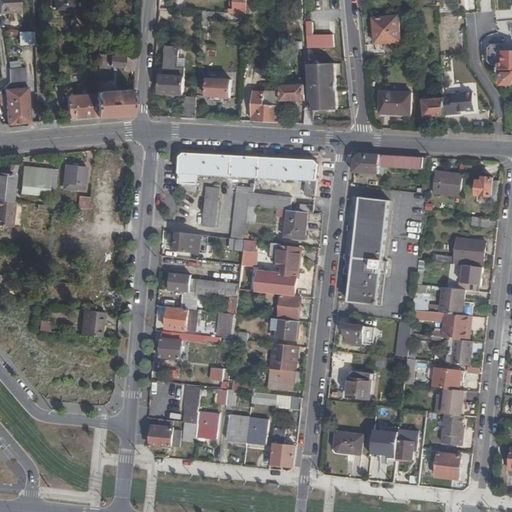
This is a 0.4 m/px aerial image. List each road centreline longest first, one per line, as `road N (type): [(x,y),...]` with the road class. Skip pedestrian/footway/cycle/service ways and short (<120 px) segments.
road 1 (residential): [(301,511),(346,141)]
road 2 (residential): [(127,427),(147,131)]
road 3 (residential): [(511,217),(480,497)]
road 4 (tertiary): [(346,141),(147,131)]
road 5 (tertiary): [(511,149),(362,142)]
road 6 (unclassified): [(127,427),(41,416),(0,371)]
road 7 (residential): [(349,0),(362,142)]
road 8 (tertiary): [(140,132),(2,142)]
road 9 (residential): [(140,132),(150,0)]
